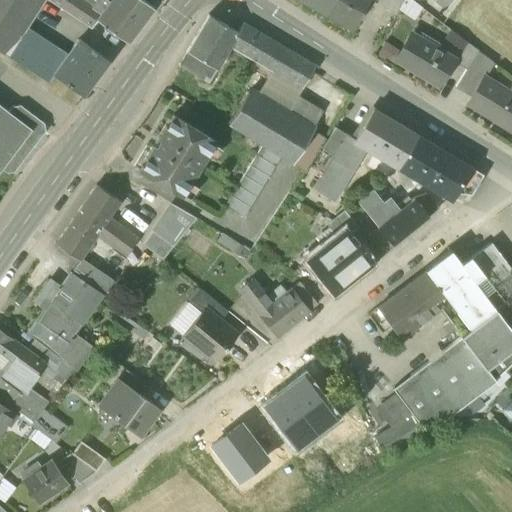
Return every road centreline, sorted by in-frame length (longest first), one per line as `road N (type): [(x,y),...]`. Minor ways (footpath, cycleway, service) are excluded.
road 1 (residential): [(68,511),(511,176)]
road 2 (residential): [(511,170),(226,0)]
road 3 (secondary): [(0,259),(189,0)]
